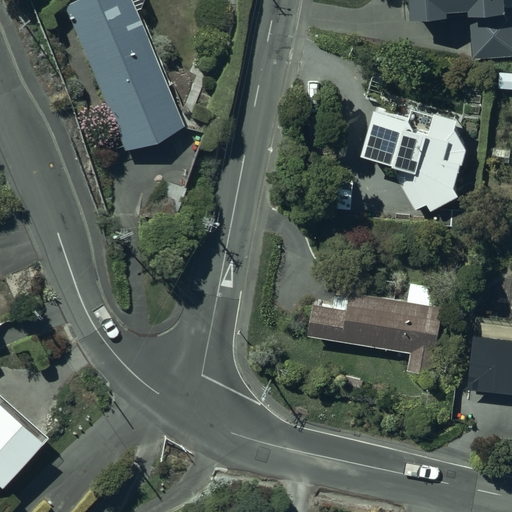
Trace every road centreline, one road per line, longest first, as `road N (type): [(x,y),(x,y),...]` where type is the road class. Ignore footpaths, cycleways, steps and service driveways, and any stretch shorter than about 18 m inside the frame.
road 1 (unclassified): [(276,0),(194,409)]
road 2 (unclassified): [(194,409),(153,387),(96,330),(0,95)]
road 3 (unclassified): [(511,498),(231,433),(194,409)]
